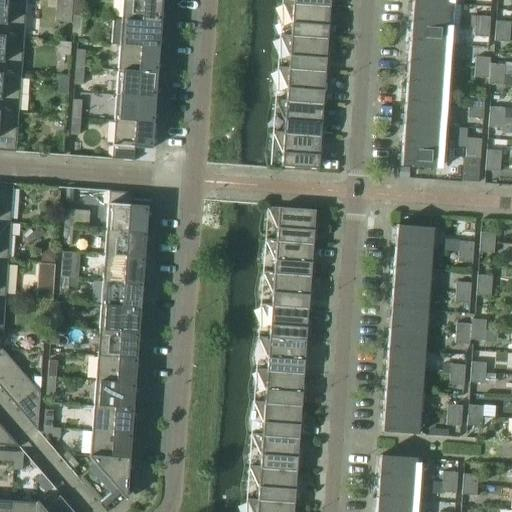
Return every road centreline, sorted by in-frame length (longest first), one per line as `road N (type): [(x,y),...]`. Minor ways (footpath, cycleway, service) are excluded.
road 1 (residential): [(332,511),(369,0)]
road 2 (residential): [(193,181),(163,511)]
road 3 (residential): [(0,167),(193,181)]
road 4 (residential): [(205,0),(193,181)]
